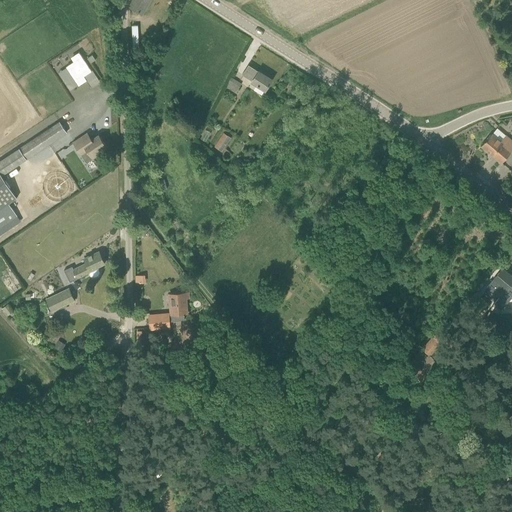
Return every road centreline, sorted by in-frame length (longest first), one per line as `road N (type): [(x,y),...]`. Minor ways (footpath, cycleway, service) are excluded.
road 1 (unclassified): [(116,511),(133,331),(128,0)]
road 2 (track): [(387,511),(131,196)]
road 3 (tertiary): [(423,139),(206,0)]
road 4 (track): [(0,434),(109,336),(133,331)]
